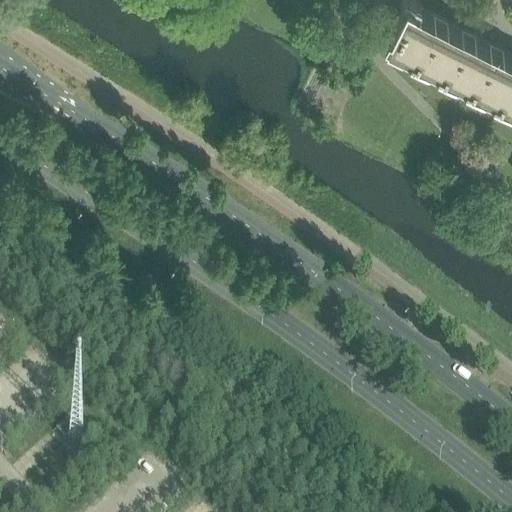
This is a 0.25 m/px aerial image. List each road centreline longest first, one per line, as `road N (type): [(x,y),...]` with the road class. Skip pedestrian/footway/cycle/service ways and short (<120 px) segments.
road 1 (primary): [(0,137),(215,273),(511,498)]
road 2 (primary): [(511,417),(253,226),(0,70)]
